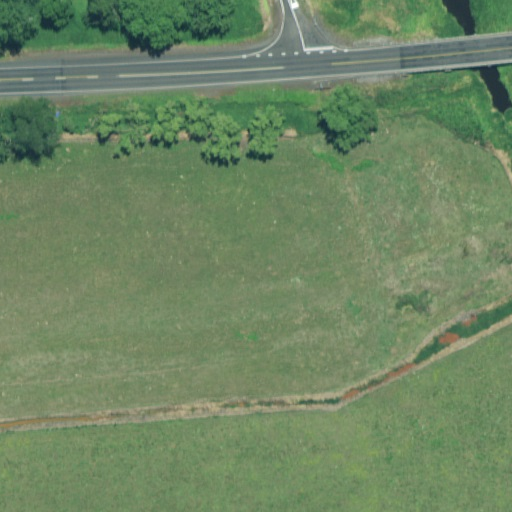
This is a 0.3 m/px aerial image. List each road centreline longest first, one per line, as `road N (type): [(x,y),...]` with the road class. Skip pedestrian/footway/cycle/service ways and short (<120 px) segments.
road 1 (trunk): [(308,65),(0,77)]
road 2 (trunk): [(511,46),(308,65)]
